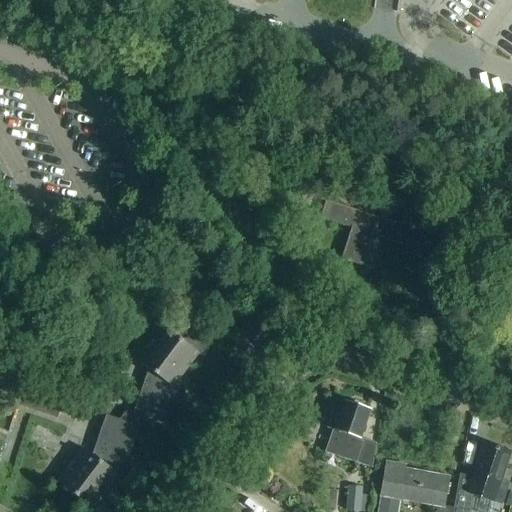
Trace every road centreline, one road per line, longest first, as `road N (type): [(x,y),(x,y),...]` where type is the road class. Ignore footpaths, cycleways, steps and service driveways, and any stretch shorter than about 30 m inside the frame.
road 1 (residential): [(329,355),(320,328),(156,109),(149,87),(183,89),(511,192)]
road 2 (residential): [(188,511),(298,370),(329,355)]
road 3 (residential): [(329,355),(511,415)]
